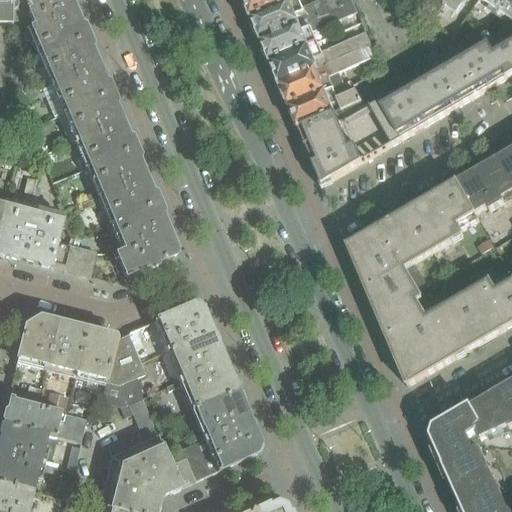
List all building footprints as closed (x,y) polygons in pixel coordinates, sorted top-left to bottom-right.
[(27,0),(0,0),(0,24),(13,24),(30,21),(22,2),(27,0)] [(86,41),(70,3),(68,0),(27,0),(22,2),(30,21),(34,30),(30,31),(41,61),(86,41)] [(298,0),(242,0),(252,22),(299,2),(298,0)] [(261,43),(353,5),(351,0),(329,0),(304,11),(300,1),(299,2),(252,22),(261,43)] [(394,0),(414,14),(415,12),(423,0),(394,0)] [(446,9),(452,0),(423,0),(415,12),(437,26),(448,10),(446,9)] [(481,1),(481,0),(452,0),(446,9),(448,10),(457,17),(468,0),(479,0),(481,1)] [(511,0),(481,0),(481,1),(511,22),(511,0)] [(314,35),(358,16),(353,5),(261,43),(269,63),(302,49),(317,43),(314,35)] [(280,87),(359,53),(372,48),(366,36),(363,26),(350,32),(354,41),(337,49),(335,47),(334,46),(328,48),(326,42),(318,46),(317,43),(302,49),(269,63),(280,87)] [(110,97),(98,68),(86,41),(41,61),(54,90),(43,95),(53,119),(64,114),(65,116),(110,97)] [(330,79),(365,64),(365,63),(376,58),(372,48),(359,53),(280,87),(289,108),(335,89),(330,79)] [(323,190),(486,95),(511,79),(511,49),(495,60),(488,48),(381,110),(386,118),(378,122),(366,102),(364,103),(343,112),(336,115),(298,130),(323,190)] [(35,95),(47,89),(44,83),(29,91),(31,95),(35,95)] [(336,115),(333,108),(340,105),(343,112),(364,103),(359,96),(357,92),(339,99),(335,89),(289,108),(298,130),(336,115)] [(17,111),(37,101),(35,95),(31,95),(14,104),(17,111)] [(134,152),(122,125),(110,97),(65,116),(88,171),(134,152)] [(0,146),(18,151),(21,141),(21,135),(8,141),(0,144),(0,146)] [(67,148),(64,141),(51,146),(54,154),(57,152),(67,148)] [(69,154),(67,148),(57,152),(60,158),(69,154)] [(157,207),(145,180),(134,152),(88,171),(112,227),(157,207)] [(511,153),(456,186),(476,218),(488,211),(489,214),(504,206),(502,203),(511,196),(511,153)] [(0,258),(50,271),(56,247),(64,215),(35,208),(38,199),(33,198),(36,184),(27,181),(23,196),(31,198),(29,207),(6,201),(3,209),(0,220),(0,258)] [(480,225),(476,218),(456,186),(409,214),(434,257),(435,257),(444,272),(458,264),(451,254),(449,255),(446,250),(462,241),(460,237),(480,225)] [(75,210),(93,203),(90,197),(79,201),(80,204),(74,206),(75,210)] [(95,208),(93,203),(75,210),(76,213),(82,210),(83,213),(95,208)] [(172,261),(176,252),(157,207),(112,227),(123,255),(116,258),(105,263),(115,286),(158,267),(172,261)] [(434,257),(409,214),(348,249),(377,316),(401,302),(405,310),(417,304),(422,301),(406,274),(434,257)] [(64,274),(70,250),(56,247),(50,271),(64,274)] [(76,277),(82,253),(70,250),(64,274),(76,277)] [(88,281),(95,256),(82,253),(76,277),(88,281)] [(511,329),(511,279),(511,278),(491,290),(488,286),(460,303),(485,346),(511,329)] [(485,346),(460,303),(427,322),(417,304),(405,310),(401,302),(377,316),(408,390),(485,346)] [(212,337),(202,313),(192,309),(156,324),(170,356),(212,337)] [(75,379),(86,334),(40,322),(25,331),(16,365),(18,366),(19,365),(75,379)] [(150,361),(138,333),(129,337),(128,339),(139,366),(150,361)] [(105,388),(116,345),(114,341),(86,334),(75,379),(103,386),(103,387),(105,388)] [(237,395),(232,385),(212,337),(170,356),(194,414),(237,395)] [(145,379),(139,366),(128,339),(116,345),(105,388),(100,407),(120,412),(128,409),(142,403),(143,403),(136,382),(145,379)] [(511,431),(511,385),(468,411),(480,432),(487,428),(493,438),(509,431),(510,432),(511,431)] [(168,395),(179,390),(177,386),(166,391),(168,395)] [(39,400),(13,394),(11,403),(36,410),(39,400)] [(256,458),(259,448),(237,395),(194,414),(207,443),(219,473),(218,473),(219,474),(256,458)] [(85,424),(36,410),(11,403),(5,428),(48,440),(80,447),(85,424)] [(167,460),(157,440),(142,403),(128,409),(140,435),(101,453),(97,471),(107,473),(98,511),(101,511),(156,511),(159,504),(162,500),(183,491),(168,459),(167,460)] [(476,455),(469,441),(479,437),(482,443),(493,438),(487,428),(480,432),(468,411),(435,430),(431,441),(432,441),(444,469),(444,470),(476,455)] [(0,487),(34,495),(41,468),(48,440),(5,428),(0,446),(0,487)] [(219,473),(207,443),(168,459),(183,491),(219,474),(218,473),(219,473)] [(73,476),(79,451),(71,449),(65,474),(73,476)] [(482,452),(476,455),(444,470),(463,511),(466,511),(501,496),(482,452)] [(55,477),(57,472),(45,469),(44,474),(55,477)] [(29,511),(34,495),(0,487),(0,511),(29,511)] [(508,511),(501,496),(466,511),(508,511)]
